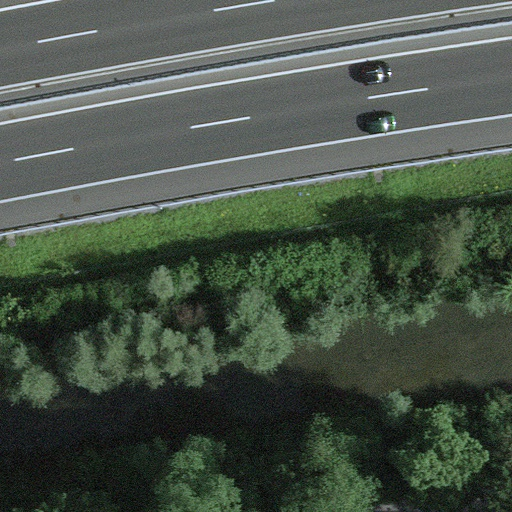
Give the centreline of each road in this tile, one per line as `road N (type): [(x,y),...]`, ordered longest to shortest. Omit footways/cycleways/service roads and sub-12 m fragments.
road 1 (motorway): [(0,168),(511,86)]
road 2 (motorway): [(281,0),(0,44)]
